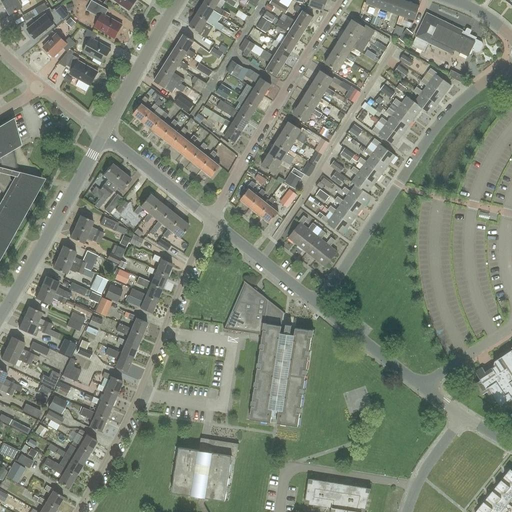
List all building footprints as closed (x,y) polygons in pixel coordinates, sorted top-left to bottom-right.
[(6,0),(3,2),(11,15),(23,8),(19,1),(20,0),(6,0)] [(109,10),(95,2),(92,0),(86,10),(101,18),(95,28),(115,39),(123,25),(106,16),(109,10)] [(114,0),(130,11),(137,0),(114,0)] [(221,15),(224,10),(217,6),(220,0),(206,0),(205,3),(215,9),(214,11),(221,15)] [(271,0),(270,4),(285,13),(288,9),(274,0),(271,0)] [(310,0),(309,7),(324,12),(328,0),(310,0)] [(379,7),(381,0),(367,0),(366,3),(364,2),(361,11),(366,13),(369,4),(376,7),(379,7)] [(391,12),(395,0),(381,0),(379,7),(376,7),(373,16),(378,17),(381,8),(388,11),(391,12)] [(403,16),(408,2),(403,0),(395,0),(391,12),(388,11),(385,20),(390,21),(393,12),(400,15),(403,16)] [(403,16),(400,15),(397,24),(402,26),(405,17),(415,20),(420,6),(408,2),(403,16)] [(45,3),(22,16),(26,22),(48,9),(45,3)] [(213,26),(216,22),(210,18),(214,11),(215,9),(205,3),(197,14),(208,21),(207,22),(213,26)] [(296,23),(306,30),(314,18),(303,11),(304,10),(297,6),(294,11),(301,15),(297,22),(296,23)] [(62,9),(57,13),(64,21),(69,17),(62,9)] [(241,10),(238,14),(246,20),(249,15),(241,10)] [(267,11),(263,17),(272,23),(276,17),(267,11)] [(27,29),(35,39),(54,24),(46,14),(27,29)] [(214,27),(213,26),(207,22),(208,21),(197,14),(189,26),(200,33),(199,34),(206,39),(209,34),(214,27)] [(476,40),(477,38),(462,31),(462,29),(460,28),(459,29),(454,27),(454,25),(452,25),(451,25),(447,23),(447,22),(445,21),(444,22),(438,19),(438,17),(436,17),(435,17),(427,14),(416,37),(417,37),(412,46),(424,52),(429,43),(452,54),(454,50),(468,56),(468,57),(472,50),(477,53),(480,52),(483,46),(482,43),(476,40)] [(263,17),(257,27),(266,33),(272,23),(263,17)] [(296,23),(297,22),(288,17),(284,23),(279,20),(276,26),(282,30),(289,34),(299,41),(306,30),(296,23)] [(66,23),(71,28),(75,23),(70,18),(66,23)] [(365,30),(372,34),(374,31),(367,26),(366,28),(353,20),(346,31),(359,38),(360,36),(365,30)] [(402,35),(404,29),(397,26),(394,34),(401,36),(402,35)] [(234,33),(224,27),(221,31),(231,38),(234,33)] [(413,34),(407,29),(402,35),(401,36),(399,39),(405,44),(413,34)] [(103,63),(111,50),(95,40),(98,35),(89,30),(84,37),(90,41),(83,52),(103,63)] [(289,34),(282,30),(280,34),(287,38),(282,45),(282,46),(292,53),(299,41),(289,34)] [(368,41),(360,36),(359,38),(346,31),(339,42),(352,49),(353,47),(358,41),(365,45),(368,41)] [(68,52),(76,44),(70,37),(65,42),(57,34),(43,47),(53,58),(64,48),(68,52)] [(193,59),(196,54),(189,50),(195,41),(184,34),(176,46),(187,53),(186,55),(193,59)] [(282,46),(282,45),(265,35),(261,40),(271,46),(272,45),(279,50),(275,57),(274,58),(285,64),(292,53),(282,46)] [(247,57),(256,45),(247,40),(246,39),(240,49),(245,52),(243,55),(247,57)] [(339,42),(333,52),(345,60),(347,58),(351,51),(358,56),(361,52),(353,47),(352,49),(339,42)] [(384,46),(377,42),(375,46),(381,50),(384,46)] [(182,62),(186,55),(187,53),(176,46),(169,58),(180,65),(179,66),(186,71),(189,66),(182,62)] [(209,52),(219,59),(222,53),(212,47),(209,52)] [(285,64),(274,58),(275,57),(264,50),(260,57),(271,63),(267,70),(277,76),(285,64)] [(333,52),(326,64),(338,71),(344,62),(352,67),(354,63),(347,58),(345,60),(333,52)] [(399,59),(410,65),(413,60),(402,54),(399,59)] [(90,86),(98,72),(79,61),(80,59),(73,55),(67,66),(73,69),(70,74),(90,86)] [(174,74),(179,66),(180,65),(169,58),(162,69),(173,76),(172,78),(181,84),(184,80),(174,74)] [(231,61),(225,71),(236,78),(242,67),(231,61)] [(209,77),(212,71),(199,63),(196,68),(209,77)] [(394,70),(404,78),(409,72),(399,64),(394,70)] [(432,67),(429,71),(435,76),(431,81),(430,82),(445,94),(452,84),(438,73),(439,72),(432,67)] [(181,84),(172,78),(173,76),(162,69),(154,81),(165,88),(165,89),(171,94),(175,88),(183,93),(186,87),(181,84)] [(262,78),(255,73),(250,70),(245,77),(258,84),(254,89),(254,90),(264,97),(272,85),(262,78)] [(461,82),(464,77),(451,70),(448,76),(461,82)] [(321,71),(314,81),(327,89),(328,88),(332,81),(340,86),(342,82),(335,77),(334,79),(321,71)] [(67,76),(64,81),(70,84),(73,79),(67,76)] [(425,76),(421,81),(428,85),(424,91),(423,92),(438,104),(445,94),(430,82),(431,81),(425,76)] [(191,88),(200,93),(206,83),(198,78),(191,88)] [(321,100),(321,99),(322,98),(326,92),(333,97),(335,93),(328,88),(327,89),(314,81),(308,92),(321,100)] [(229,95),(231,91),(220,85),(216,93),(226,99),(229,95)] [(254,90),(254,89),(247,85),(245,89),(252,94),(247,101),(247,102),(257,108),(264,97),(254,90)] [(417,86),(414,90),(420,95),(415,102),(423,108),(430,114),(438,104),(423,92),(424,91),(417,86)] [(354,103),(360,93),(352,88),(345,98),(354,103)] [(314,111),(315,109),(319,103),(326,108),(329,104),(321,99),(321,100),(308,92),(301,103),(314,111)] [(193,104),(180,95),(175,102),(189,111),(193,104)] [(397,98),(394,102),(400,106),(401,105),(416,117),(423,108),(415,102),(408,96),(403,102),(397,98)] [(141,104),(133,115),(143,123),(151,112),(150,111),(144,106),(149,100),(145,97),(140,103),(141,104)] [(247,102),(247,101),(240,97),(237,101),(244,105),(240,113),(239,114),(250,120),(257,108),(247,102)] [(233,108),(224,102),(221,101),(216,108),(230,116),(227,121),(233,124),(232,125),(242,132),(250,120),(239,114),(240,113),(233,108)] [(301,103),(294,115),(306,123),(312,113),(320,118),(323,114),(315,109),(314,111),(301,103)] [(151,112),(143,123),(153,130),(161,120),(159,119),(154,114),(159,108),(155,105),(150,111),(151,112)] [(368,105),(365,109),(374,116),(377,111),(380,113),(384,108),(379,105),(376,110),(368,105)] [(390,107),(387,111),(393,116),(394,115),(409,126),(416,117),(401,105),(400,106),(396,112),(390,107)] [(223,124),(226,120),(205,107),(199,118),(206,122),(209,117),(223,125),(223,124)] [(161,120),(153,130),(163,138),(171,128),(169,127),(163,122),(168,116),(165,112),(159,119),(161,120)] [(382,117),(379,121),(385,125),(386,124),(402,136),(409,126),(394,115),(393,116),(388,121),(382,117)] [(171,128),(163,138),(173,146),(181,136),(179,135),(173,130),(178,123),(174,120),(169,127),(171,128)] [(233,124),(227,121),(226,120),(223,124),(225,126),(221,132),(226,135),(224,137),(235,144),(242,132),(232,125),(233,124)] [(310,133),(303,128),(302,130),(289,122),(282,133),(295,141),(296,139),(304,144),(308,137),(310,133)] [(376,126),(372,130),(379,135),(380,134),(395,145),(402,136),(386,124),(385,125),(382,130),(376,126)] [(7,126),(0,130),(0,152),(17,142),(7,126)] [(361,131),(354,126),(351,131),(357,136),(361,131)] [(181,136),(173,146),(182,154),(190,143),(189,142),(183,137),(188,131),(184,128),(179,135),(181,136)] [(302,147),(304,144),(296,139),(295,141),(282,133),(275,144),(288,152),(290,150),(294,143),(302,147)] [(190,143),(182,154),(192,162),(200,151),(198,150),(193,145),(198,139),(194,136),(189,142),(190,143)] [(375,138),(372,142),(378,147),(374,152),(373,153),(388,165),(396,155),(381,144),(382,143),(375,138)] [(322,155),(329,143),(323,139),(316,151),(322,155)] [(210,159),(208,158),(202,153),(208,147),(204,144),(198,150),(200,151),(192,162),(201,170),(210,159)] [(297,154),(290,150),(288,152),(275,144),(269,155),(282,162),(283,160),(291,165),(297,154)] [(350,160),(354,155),(345,147),(341,153),(350,160)] [(368,147),(365,151),(371,156),(367,161),(366,162),(382,174),(388,165),(373,153),(374,152),(368,147)] [(0,168),(20,173),(28,176),(28,175),(15,171),(15,169),(16,167),(16,165),(16,163),(15,161),(15,158),(14,156),(14,154),(13,152),(12,150),(14,149),(14,148),(0,156),(0,168)] [(210,159),(201,170),(212,178),(220,167),(212,161),(217,155),(213,151),(208,158),(210,159)] [(309,162),(316,166),(322,155),(316,152),(312,159),(311,158),(309,162)] [(291,165),(283,160),(282,162),(269,155),(262,166),(275,174),(280,164),(288,169),(291,165)] [(361,156),(357,161),(363,166),(360,171),(359,172),(374,184),(382,174),(366,162),(367,161),(361,156)] [(339,173),(343,167),(334,160),(330,166),(339,173)] [(310,176),(315,167),(309,163),(303,172),(310,176)] [(95,207),(122,172),(112,164),(102,176),(107,180),(99,190),(95,187),(90,193),(99,200),(94,206),(95,207)] [(354,166),(351,170),(357,175),(352,182),(356,185),(367,193),(368,193),(374,184),(359,172),(360,171),(354,166)] [(304,173),(296,169),(294,167),(284,182),(294,188),(304,173)] [(20,173),(0,168),(0,189),(2,192),(6,195),(13,182),(11,180),(10,178),(10,175),(18,177),(20,173)] [(121,192),(122,190),(131,179),(122,172),(95,207),(98,210),(116,187),(121,192)] [(346,179),(336,172),(331,179),(340,186),(346,179)] [(267,180),(258,174),(255,179),(264,185),(267,180)] [(19,179),(10,196),(26,205),(36,188),(19,179)] [(249,189),(241,200),(250,207),(259,196),(257,195),(252,191),(256,185),(252,182),(247,188),(249,189)] [(345,186),(342,190),(348,195),(349,194),(365,205),(372,196),(368,193),(367,193),(356,185),(351,191),(345,186)] [(259,196),(250,207),(261,215),(269,205),(268,203),(262,198),(266,193),(262,189),(257,195),(259,196)] [(330,202),(334,196),(323,189),(319,195),(330,202)] [(290,190),(284,198),(291,203),(297,195),(290,190)] [(109,215),(115,208),(122,198),(117,194),(104,211),(109,215)] [(139,205),(134,212),(137,215),(143,208),(149,213),(150,214),(160,202),(150,194),(140,206),(139,205)] [(338,195),(335,199),(341,204),(342,203),(358,215),(365,205),(349,194),(348,195),(344,200),(338,195)] [(10,196),(0,213),(17,222),(26,205),(10,196)] [(269,205),(261,215),(271,223),(279,213),(271,206),(276,200),(272,197),(268,203),(269,205)] [(123,200),(115,210),(120,214),(128,204),(123,200)] [(149,213),(144,220),(147,223),(152,216),(158,221),(159,222),(169,210),(160,202),(150,214),(149,213)] [(331,205),(328,209),(334,214),(335,212),(350,224),(358,215),(342,203),(341,204),(337,210),(331,205)] [(158,221),(153,228),(157,230),(162,224),(168,229),(169,230),(179,218),(169,210),(159,222),(158,221)] [(0,213),(0,212),(0,234),(7,239),(17,222),(0,213)] [(324,214),(321,218),(327,223),(328,222),(343,233),(350,224),(335,212),(334,214),(330,219),(324,214)] [(300,223),(289,237),(298,244),(310,229),(308,228),(303,224),(308,218),(304,215),(299,221),(300,223)] [(80,216),(75,227),(94,235),(95,236),(97,231),(97,230),(91,227),(93,221),(80,216)] [(99,224),(115,231),(118,223),(103,216),(99,224)] [(168,229),(163,235),(167,238),(172,232),(179,238),(189,226),(179,218),(169,230),(168,229)] [(310,229),(298,244),(307,251),(319,237),(318,235),(313,231),(317,225),(313,222),(308,228),(310,229)] [(75,227),(70,238),(83,244),(85,239),(92,241),(92,240),(94,235),(75,227)] [(139,238),(143,233),(137,229),(134,233),(139,238)] [(319,237),(307,251),(316,259),(328,244),(327,243),(322,238),(326,233),(322,229),(318,235),(319,237)] [(94,235),(92,240),(99,243),(101,238),(95,236),(94,235)] [(119,244),(126,247),(129,238),(122,235),(119,244)] [(133,235),(129,243),(139,248),(143,240),(133,235)] [(328,244),(316,259),(326,266),(338,251),(331,246),(335,240),(332,237),(327,243),(328,244)] [(166,251),(167,250),(170,246),(159,239),(156,244),(166,251)] [(63,246),(58,257),(78,266),(80,267),(85,269),(91,271),(97,256),(87,251),(83,261),(82,261),(74,257),(76,252),(63,246)] [(117,264),(124,250),(117,246),(113,255),(109,253),(107,259),(117,264)] [(157,272),(167,276),(173,264),(162,259),(162,258),(155,255),(153,260),(160,263),(157,270),(157,272)] [(58,257),(53,268),(66,274),(68,270),(75,273),(76,272),(78,266),(58,257)] [(78,266),(76,272),(82,274),(84,269),(85,269),(80,267),(78,266)] [(157,272),(157,270),(150,267),(147,272),(155,275),(152,282),(151,284),(162,289),(167,276),(157,272)] [(84,269),(82,274),(91,278),(93,273),(84,269)] [(130,274),(119,269),(115,279),(125,284),(130,274)] [(96,275),(90,288),(101,293),(107,280),(96,275)] [(46,276),(41,288),(60,296),(67,299),(69,300),(71,295),(62,291),(63,290),(57,287),(59,282),(46,276)] [(152,282),(144,279),(139,277),(136,283),(149,289),(146,295),(146,296),(157,301),(162,289),(151,284),(152,282)] [(231,313),(224,329),(238,331),(263,335),(261,344),(264,344),(264,349),(261,349),(258,363),(261,363),(261,368),(258,368),(256,382),(259,382),(258,387),(255,387),(253,401),(256,401),(255,407),(252,406),(250,420),(262,422),(278,424),(298,427),(300,413),(297,413),(298,408),(301,408),(303,394),(300,393),(301,388),(304,389),(306,375),(303,375),(304,369),(307,370),(309,356),(306,356),(307,350),(310,351),(312,337),(309,337),(310,331),(296,329),(295,335),(291,335),(292,326),(286,325),(284,334),(281,333),(284,313),(285,314),(286,314),(245,281),(231,313)] [(72,283),(69,290),(84,296),(87,290),(72,283)] [(122,290),(109,284),(104,297),(117,302),(122,290)] [(41,288),(36,299),(49,305),(52,299),(58,302),(60,296),(41,288)] [(146,296),(146,295),(132,289),(129,296),(143,302),(141,309),(151,313),(157,301),(146,296)] [(98,302),(100,296),(92,293),(90,299),(98,302)] [(60,296),(58,302),(65,305),(67,299),(60,296)] [(105,317),(111,302),(101,297),(95,312),(105,317)] [(93,312),(76,304),(74,309),(90,317),(93,312)] [(29,307),(24,318),(42,326),(44,321),(39,319),(42,313),(29,307)] [(69,319),(82,325),(83,324),(86,325),(88,320),(84,319),(84,318),(72,312),(69,319)] [(131,330),(142,335),(148,323),(137,318),(137,317),(130,314),(127,319),(135,322),(132,329),(131,330)] [(92,316),(88,324),(98,329),(102,320),(92,316)] [(24,318),(19,330),(36,337),(38,331),(42,332),(44,327),(42,326),(24,318)] [(82,325),(69,319),(66,326),(79,331),(82,325)] [(44,321),(42,326),(44,327),(50,329),(52,325),(44,321)] [(132,329),(119,323),(116,331),(129,336),(127,341),(126,342),(137,347),(142,335),(131,330),(132,329)] [(96,336),(98,331),(87,326),(85,331),(96,336)] [(12,336),(7,348),(25,356),(27,352),(21,349),(25,342),(12,336)] [(126,342),(127,341),(119,338),(117,343),(124,346),(121,353),(121,354),(132,359),(137,347),(126,342)] [(70,358),(76,345),(66,340),(60,353),(70,358)] [(77,353),(90,359),(93,352),(87,349),(89,343),(82,340),(77,353)] [(49,349),(37,343),(33,341),(29,347),(46,355),(49,349)] [(108,347),(105,354),(111,356),(112,355),(119,358),(115,367),(126,372),(132,359),(121,354),(121,353),(108,347)] [(511,347),(500,355),(499,358),(481,370),(480,368),(473,373),(479,381),(473,385),(481,396),(486,392),(493,403),(495,402),(498,407),(496,408),(499,412),(505,408),(503,406),(511,401),(510,398),(511,396),(511,347)] [(7,348),(1,359),(14,365),(17,359),(23,362),(25,356),(7,348)] [(25,356),(23,362),(29,365),(30,363),(32,360),(25,356)] [(67,364),(73,367),(75,360),(70,358),(67,364)] [(67,364),(62,376),(76,382),(81,370),(73,367),(67,364)] [(4,379),(7,373),(0,369),(0,382),(1,384),(13,389),(19,392),(21,387),(4,379)] [(117,394),(123,381),(112,376),(112,375),(104,372),(102,377),(110,380),(106,388),(106,389),(117,394)] [(13,389),(1,384),(0,382),(0,390),(10,395),(13,389)] [(40,385),(38,390),(49,395),(51,391),(40,385)] [(106,389),(106,388),(99,385),(97,389),(104,393),(101,400),(101,402),(112,406),(117,394),(106,389)] [(57,393),(66,397),(69,391),(60,387),(57,393)] [(54,397),(48,408),(60,415),(66,403),(54,397)] [(101,402),(101,400),(93,397),(91,402),(99,406),(96,413),(95,414),(106,419),(112,406),(101,402)] [(41,411),(25,404),(22,411),(37,418),(41,411)] [(95,414),(96,413),(83,408),(81,415),(92,420),(89,428),(100,432),(106,419),(95,414)] [(49,410),(45,417),(51,420),(60,426),(64,419),(49,410)] [(1,414),(0,416),(0,420),(28,434),(30,429),(1,414)] [(47,426),(51,420),(45,417),(44,416),(41,422),(47,426)] [(80,430),(78,434),(77,434),(72,441),(73,441),(75,443),(80,446),(79,447),(90,453),(97,441),(87,435),(87,434),(80,430)] [(364,511),(371,489),(309,479),(305,504),(331,508),(330,511),(207,511),(204,504),(205,498),(225,501),(232,457),(236,457),(238,444),(209,440),(208,446),(200,445),(199,451),(179,448),(172,493),(200,497),(198,504),(202,511),(364,511)] [(80,446),(75,443),(73,441),(70,446),(66,453),(73,457),(72,458),(82,465),(90,453),(79,447),(80,446)] [(13,459),(17,450),(3,442),(0,447),(0,453),(9,457),(13,459)] [(27,454),(33,458),(37,453),(30,449),(27,454)] [(73,457),(66,453),(58,449),(55,453),(62,458),(58,465),(59,465),(65,469),(65,470),(75,476),(82,465),(72,458),(73,457)] [(16,461),(28,468),(32,462),(20,454),(16,461)] [(59,465),(58,465),(47,458),(43,464),(50,469),(61,476),(57,482),(68,488),(75,476),(65,470),(65,469),(59,465)] [(17,483),(25,469),(13,462),(5,476),(17,483)] [(502,481),(511,488),(511,470),(502,481)] [(493,492),(508,504),(511,499),(511,488),(502,481),(493,492)] [(46,503),(56,509),(63,497),(53,491),(54,490),(47,486),(44,490),(51,494),(46,501),(46,503)] [(484,503),(495,511),(502,511),(508,504),(493,492),(484,503)] [(46,503),(46,501),(40,497),(39,499),(35,496),(33,499),(44,506),(39,511),(53,511),(56,509),(46,503)] [(495,511),(484,503),(476,511),(495,511)]
